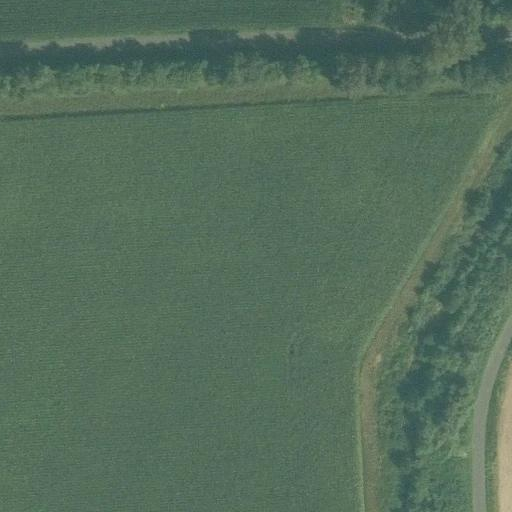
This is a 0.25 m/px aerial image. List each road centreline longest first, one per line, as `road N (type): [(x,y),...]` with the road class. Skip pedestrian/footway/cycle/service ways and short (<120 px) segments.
road 1 (unclassified): [(511,31),(0,52)]
road 2 (unclassified): [(483,511),(485,419),(511,335)]
